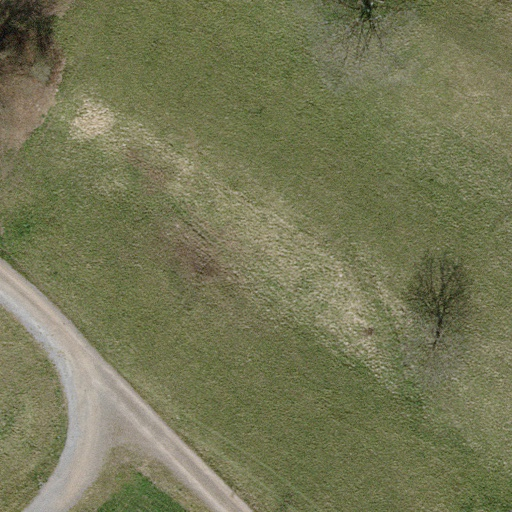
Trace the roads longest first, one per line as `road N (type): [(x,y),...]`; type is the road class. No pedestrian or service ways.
road 1 (track): [(0,283),(45,305),(100,393),(230,511)]
road 2 (track): [(38,511),(54,502),(100,393)]
